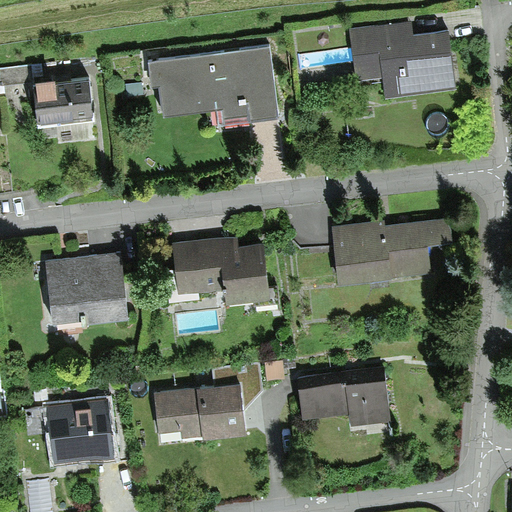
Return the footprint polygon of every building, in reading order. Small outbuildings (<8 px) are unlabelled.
[(416,24),(359,31),(366,84),(398,80),(400,93),(462,85),(456,37),(418,41),(416,24)] [(287,44),(153,61),(161,123),(236,114),(238,128),(297,121),(287,44)] [(0,84),(36,84),(36,68),(0,68),(0,84)] [(107,76),(45,82),(50,134),(112,128),(107,76)] [(459,211),(335,225),(342,286),(440,275),(438,256),(463,253),(459,211)] [(247,240),(188,248),(194,298),(248,292),(250,311),(286,307),(278,248),(249,252),(247,240)] [(133,245),(57,255),(67,330),(143,320),(133,245)] [(396,368),(308,379),(314,424),(358,419),(360,431),(403,426),(396,368)] [(250,382),(161,396),(169,446),(258,432),(250,382)] [(117,397),(50,405),(58,468),(125,460),(117,397)]
